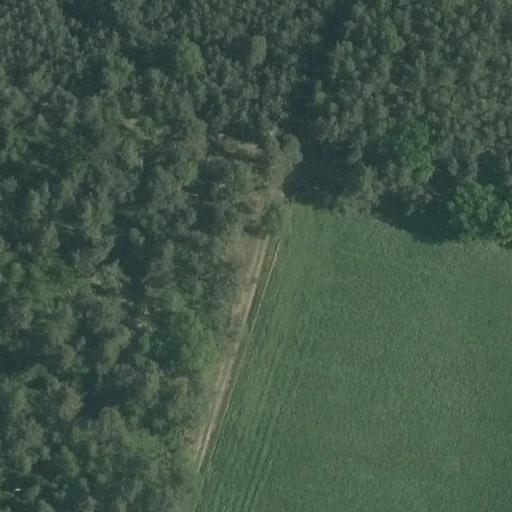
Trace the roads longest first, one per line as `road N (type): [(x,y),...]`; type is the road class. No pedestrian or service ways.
road 1 (track): [(339,0),(177,511)]
road 2 (track): [(0,88),(381,186),(511,209)]
